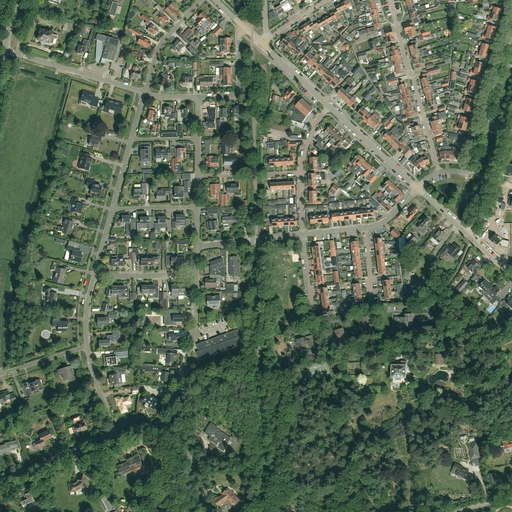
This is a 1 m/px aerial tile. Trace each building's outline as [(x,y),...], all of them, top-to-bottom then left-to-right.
[(279,15),(285,11),(278,1),(277,0),(273,0),(275,2),(273,4),(276,8),(275,8),(279,15)] [(279,0),(278,1),(285,11),(291,7),(287,1),(283,3),(281,0),(279,0)] [(348,0),(344,3),(349,13),(351,18),(354,17),(352,11),(351,12),(349,8),(351,7),(351,5),(353,4),(351,0),(349,0),(348,1),(348,0)] [(161,9),(153,1),(150,5),(154,9),(155,8),(159,11),(160,10),(161,9)] [(114,17),(118,4),(112,2),(108,15),(114,17)] [(349,13),(344,3),(340,5),(343,11),(345,10),(347,14),(349,13)] [(343,11),(340,5),(335,7),(337,10),(333,12),(337,19),(338,21),(340,19),(337,14),(338,13),(343,11)] [(425,5),(420,7),(408,10),(410,14),(416,13),(416,10),(419,9),(419,10),(426,9),(425,5)] [(493,13),(500,16),(502,9),(495,7),(495,6),(492,5),(491,9),(494,10),(493,13)] [(165,10),(171,16),(175,12),(169,6),(165,10)] [(162,24),(163,24),(168,20),(160,12),(158,14),(155,12),(153,15),(155,17),(158,19),(160,21),(159,22),(162,24)] [(201,26),(209,18),(203,12),(198,17),(199,18),(196,22),(197,23),(195,26),(198,29),(200,27),(201,26)] [(333,12),(329,15),(335,25),(336,27),(338,26),(335,20),(337,19),(333,12)] [(500,16),(493,13),(492,17),(489,16),(488,20),(491,21),(491,20),(498,22),(500,16)] [(141,17),(146,21),(144,23),(147,25),(148,23),(150,20),(143,14),(141,17)] [(329,15),(325,17),(331,27),(331,28),(335,25),(329,15)] [(325,17),(321,20),(327,31),(329,30),(328,28),(331,27),(325,17)] [(215,23),(209,18),(201,26),(200,27),(205,32),(209,28),(210,28),(215,23)] [(411,19),(412,22),(403,24),(405,29),(414,27),(419,25),(419,23),(419,22),(418,18),(411,19)] [(327,31),(321,20),(317,22),(320,28),(322,27),(325,32),(324,32),(326,36),(329,34),(327,31)] [(70,33),(72,24),(63,21),(62,25),(64,25),(62,30),(70,33)] [(311,21),(307,23),(310,29),(316,26),(318,29),(320,28),(317,22),(313,24),(311,21)] [(307,23),(303,26),(309,36),(311,35),(309,33),(312,31),(310,29),(307,23)] [(382,28),(381,23),(374,25),(375,28),(369,29),(366,30),(362,31),(363,35),(364,35),(369,33),(375,32),(378,31),(377,29),(380,28),(382,28)] [(487,32),(494,34),(496,28),(489,26),(490,25),(486,24),(485,27),(489,28),(487,32)] [(154,27),(151,25),(146,31),(150,33),(153,35),(154,34),(155,35),(156,33),(155,33),(157,30),(154,27)] [(219,26),(213,33),(217,37),(223,30),(219,26)] [(309,36),(303,26),(299,28),(302,34),(303,36),(306,35),(307,37),(306,37),(309,41),(310,40),(311,39),(309,36)] [(129,27),(127,31),(139,37),(141,33),(129,27)] [(415,31),(414,27),(405,29),(406,34),(408,33),(409,37),(415,36),(414,31),(415,31)] [(382,28),(380,28),(382,36),(384,35),(393,33),(392,28),(383,30),(382,28)] [(37,39),(38,39),(37,40),(52,45),(54,39),(56,40),(57,36),(52,35),(53,33),(41,29),(40,30),(39,30),(39,33),(40,33),(39,36),(38,36),(37,39)] [(186,32),(182,36),(186,41),(192,35),(187,31),(186,32)] [(494,34),(487,32),(486,35),(483,34),(482,38),(485,39),(486,38),(493,40),(494,34)] [(384,40),(385,44),(395,41),(394,37),(393,33),(384,35),(385,40),(384,40)] [(95,57),(95,58),(96,59),(96,60),(97,62),(98,61),(99,62),(100,62),(101,63),(102,63),(103,62),(105,61),(106,60),(112,61),(117,47),(119,41),(97,34),(95,40),(97,41),(95,57)] [(294,43),(292,41),(287,47),(290,51),(304,36),(303,36),(302,34),(294,43)] [(304,36),(290,51),(294,54),(299,48),(297,47),(303,41),(305,42),(307,41),(304,36)] [(343,45),(346,41),(341,36),(337,40),(343,45)] [(137,43),(141,44),(143,45),(143,46),(146,48),(147,47),(148,48),(148,47),(149,47),(150,45),(149,45),(150,42),(140,37),(137,43)] [(287,47),(292,41),(287,37),(281,42),(283,44),(287,47)] [(194,41),(192,39),(189,42),(195,48),(201,42),(197,38),(194,41)] [(79,54),(83,55),(84,49),(86,49),(88,41),(84,40),(82,46),(79,45),(76,53),(77,53),(78,54),(79,54)] [(175,52),(177,50),(179,52),(185,46),(178,40),(173,46),(171,48),(175,52)] [(377,48),(375,41),(368,43),(371,50),(377,48)] [(409,47),(411,52),(418,50),(417,49),(418,49),(416,45),(416,43),(414,43),(413,41),(410,42),(411,46),(409,47)] [(481,50),(488,52),(490,45),(483,44),(483,42),(480,41),(479,45),(482,46),(481,50)] [(198,53),(190,45),(187,48),(195,56),(198,53)] [(230,45),(221,46),(218,46),(218,48),(221,48),(221,53),(216,53),(216,57),(222,57),(222,53),(230,53),(230,45)] [(396,46),(387,49),(389,57),(399,55),(398,50),(397,50),(396,46)] [(123,48),(120,59),(126,61),(130,50),(123,48)] [(299,48),(294,54),(297,57),(301,54),(302,55),(304,53),(299,48)] [(141,51),(132,49),(129,59),(137,61),(139,57),(142,58),(144,54),(140,53),(141,51)] [(330,58),(335,55),(332,50),(327,54),(330,58)] [(488,52),(481,50),(480,53),(477,52),(476,56),(479,57),(479,56),(486,58),(488,52)] [(315,59),(314,58),(308,63),(312,67),(321,57),(320,57),(322,55),(319,52),(317,55),(319,56),(315,59)] [(366,52),(357,54),(359,60),(367,58),(366,52)] [(427,52),(412,56),(413,61),(420,59),(422,58),(422,55),(424,55),(424,56),(429,55),(428,52),(427,52)] [(304,53),(302,55),(303,56),(304,57),(303,58),(308,63),(314,58),(308,53),(306,55),(305,54),(304,53)] [(312,67),(315,70),(321,64),(319,62),(322,59),(321,57),(312,67)] [(321,64),(315,70),(319,73),(331,60),(329,58),(322,66),(321,64)] [(420,59),(413,61),(415,65),(417,64),(418,69),(423,67),(422,63),(424,63),(423,58),(422,58),(420,59)] [(319,73),(322,76),(328,71),(326,69),(333,62),(331,60),(319,73)] [(476,68),(482,70),(484,64),(477,62),(478,61),(474,60),(473,63),(477,64),(476,68)] [(132,70),(130,77),(134,78),(138,79),(140,73),(140,72),(140,70),(139,68),(132,66),(132,65),(128,63),(126,69),(132,70)] [(401,64),(391,67),(393,71),(395,71),(396,75),(403,73),(402,69),(403,69),(401,64)] [(322,76),(326,80),(337,67),(336,65),(329,72),(328,71),(322,76)] [(337,67),(326,80),(329,83),(335,77),(333,76),(340,68),(338,66),(337,67)] [(359,66),(352,73),(355,76),(362,69),(360,66),(359,66)] [(219,72),(219,76),(231,76),(231,68),(221,68),(221,72),(219,72)] [(482,70),(476,68),(475,71),(471,70),(470,74),(473,75),(474,74),(481,76),(482,70)] [(348,74),(342,69),(337,74),(341,78),(344,78),(348,74)] [(167,84),(166,83),(167,80),(166,80),(166,79),(171,80),(172,77),(161,74),(160,78),(158,85),(166,88),(167,84)] [(422,84),(429,82),(427,78),(426,74),(424,74),(422,75),(423,79),(421,80),(422,84)] [(204,76),(198,76),(197,82),(201,82),(201,86),(213,86),(213,83),(216,83),(216,79),(204,79),(204,76)] [(231,86),(231,76),(219,76),(219,79),(224,79),(224,83),(222,83),(222,86),(231,86)] [(192,77),(185,77),(183,77),(183,81),(182,81),(181,81),(181,82),(181,83),(181,84),(181,85),(182,85),(183,85),(183,86),(186,86),(186,87),(192,86),(192,80),(192,77)] [(340,82),(335,77),(329,83),(335,88),(340,82)] [(470,86),(477,88),(479,82),(472,80),(472,79),(469,78),(468,82),(471,83),(470,86)] [(400,90),(406,88),(405,84),(403,84),(402,80),(399,81),(400,83),(398,83),(398,86),(400,90)] [(336,93),(340,97),(345,91),(340,86),(338,88),(339,90),(336,93)] [(477,88),(470,86),(469,90),(466,89),(465,92),(468,93),(468,92),(475,94),(477,88)] [(349,87),(345,91),(340,97),(343,100),(352,90),(354,88),(353,87),(351,89),(349,87)] [(352,90),(343,100),(347,103),(352,98),(350,96),(357,89),(355,87),(354,88),(352,90)] [(282,97),(283,98),(285,100),(284,101),(287,104),(296,94),(292,90),(293,90),(291,88),(291,89),(290,88),(282,97)] [(408,93),(406,88),(400,90),(400,93),(395,93),(391,94),(392,97),(393,97),(396,97),(408,93)] [(88,93),(83,91),(81,96),(82,96),(81,101),(90,103),(89,105),(96,107),(99,100),(93,98),(94,96),(88,94),(88,93)] [(368,91),(362,97),(365,99),(370,94),(368,91)] [(438,94),(426,98),(427,102),(436,100),(436,98),(439,97),(438,94)] [(357,97),(355,95),(352,98),(347,103),(351,107),(354,109),(359,104),(355,100),(357,97)] [(465,104),(472,107),(474,100),(467,98),(468,97),(464,96),(463,100),(466,101),(465,104)] [(292,107),(295,109),(292,120),(296,122),(302,124),(306,117),(313,110),(302,99),(298,104),(296,102),(292,107)] [(106,100),(103,111),(107,113),(108,109),(115,111),(114,114),(119,115),(123,105),(106,100)] [(436,100),(427,102),(428,107),(431,106),(432,110),(437,109),(436,105),(438,105),(436,100)] [(472,107),(465,104),(464,108),(461,107),(460,111),(463,112),(464,111),(471,113),(472,107)] [(234,109),(231,109),(231,117),(238,117),(238,120),(242,119),(242,106),(234,107),(234,109)] [(366,109),(363,106),(357,113),(363,118),(369,113),(365,110),(366,109)] [(153,112),(154,109),(149,107),(148,113),(149,113),(147,119),(154,121),(156,113),(153,112)] [(412,107),(405,109),(407,117),(412,116),(411,112),(413,111),(412,107)] [(170,108),(164,108),(164,117),(169,118),(169,119),(176,119),(176,113),(173,113),(173,108),(170,108)] [(369,113),(363,118),(367,122),(376,112),(378,110),(376,108),(374,110),(372,109),(369,113)] [(216,109),(208,109),(209,115),(209,119),(207,119),(207,126),(208,126),(208,128),(212,128),(212,126),(215,126),(215,119),(215,115),(216,115),(216,109)] [(221,117),(221,120),(217,120),(218,129),(225,129),(224,121),(225,121),(225,117),(227,117),(227,109),(220,109),(220,117),(221,117)] [(447,113),(447,111),(445,111),(437,113),(439,118),(437,119),(436,116),(432,118),(433,122),(431,122),(432,127),(440,125),(441,125),(440,120),(447,118),(446,113),(447,113)] [(376,112),(367,122),(371,125),(376,120),(379,116),(376,112)] [(460,123),(467,125),(469,118),(462,116),(459,115),(458,118),(461,119),(460,123)] [(376,120),(371,125),(374,128),(377,125),(379,127),(381,124),(376,120)] [(410,121),(405,123),(406,126),(410,125),(412,133),(414,133),(420,131),(419,126),(415,127),(414,123),(410,124),(410,121)] [(158,134),(160,125),(159,125),(156,124),(153,123),(151,132),(158,134)] [(467,125),(460,123),(459,126),(456,125),(454,129),(458,130),(458,129),(465,131),(467,125)] [(290,128),(272,124),(271,129),(289,133),(290,128)] [(442,130),(440,125),(432,127),(433,132),(434,132),(435,136),(439,135),(441,134),(442,136),(447,134),(449,133),(448,130),(443,131),(443,129),(442,130)] [(330,134),(334,130),(330,126),(324,132),(322,135),(324,137),(328,133),(330,134)] [(338,133),(334,130),(330,134),(331,136),(330,137),(331,137),(329,139),(331,141),(338,133)] [(387,140),(392,135),(387,130),(385,132),(386,134),(383,137),(387,140)] [(387,140),(390,144),(399,135),(400,133),(396,130),(392,135),(387,140)] [(89,131),(88,134),(92,135),(90,141),(89,145),(93,146),(93,148),(97,149),(98,143),(99,144),(101,138),(98,137),(99,133),(89,131)] [(415,137),(414,137),(415,142),(421,140),(419,136),(422,135),(420,131),(414,133),(415,137)] [(341,136),(338,133),(331,141),(329,143),(332,146),(334,145),(334,144),(337,141),(338,139),(339,138),(341,136)] [(399,135),(390,144),(394,147),(399,141),(397,140),(399,138),(400,136),(399,135)] [(334,145),(337,149),(339,147),(346,140),(341,136),(339,138),(338,139),(337,141),(334,144),(334,145)] [(221,142),(222,154),(225,154),(225,157),(225,166),(230,166),(230,164),(238,164),(237,156),(228,156),(228,155),(229,154),(229,142),(229,137),(222,137),(222,142),(221,142)] [(403,141),(401,139),(399,141),(394,147),(400,153),(402,150),(404,152),(409,147),(407,145),(405,147),(401,143),(403,141)] [(219,157),(214,157),(210,157),(210,145),(212,145),(212,140),(204,140),(205,157),(206,157),(207,167),(214,167),(214,166),(219,166),(219,157)] [(291,150),(290,147),(296,146),(296,142),(290,143),(290,142),(286,142),(286,147),(287,151),(291,150)] [(147,150),(140,150),(140,160),(141,160),(141,162),(151,162),(150,146),(147,147),(147,150)] [(174,148),(172,148),(172,156),(176,156),(176,159),(171,159),(171,166),(171,173),(175,172),(175,162),(180,162),(180,158),(184,158),(184,154),(185,154),(185,152),(185,149),(174,149),(174,148)] [(167,149),(155,149),(155,159),(167,158),(167,160),(171,160),(170,153),(167,153),(167,149)] [(90,155),(80,153),(79,157),(81,158),(78,169),(88,171),(91,159),(89,158),(90,155)] [(287,165),(293,165),(293,160),(295,160),(294,153),(290,153),(290,158),(287,158),(287,165)] [(337,153),(332,159),(337,163),(342,158),(337,153)] [(417,155),(414,156),(417,161),(422,167),(426,165),(422,157),(420,153),(417,155)] [(351,163),(355,166),(357,164),(362,158),(358,154),(352,161),(351,163)] [(269,164),(270,166),(275,166),(275,159),(270,159),(270,156),(266,156),(266,159),(265,159),(265,164),(269,164)] [(414,156),(409,161),(410,162),(419,170),(422,167),(417,161),(414,156)] [(366,162),(362,158),(357,164),(355,166),(353,168),(349,172),(353,175),(355,173),(358,170),(366,162)] [(370,165),(366,162),(358,170),(355,173),(357,175),(359,172),(362,174),(370,165)] [(504,164),(502,171),(505,172),(504,175),(510,177),(511,176),(510,176),(511,170),(511,166),(507,165),(504,164)] [(373,169),(370,165),(362,174),(365,177),(365,178),(371,183),(372,184),(377,178),(373,173),(371,175),(369,173),(373,169)] [(343,171),(338,166),(331,173),(336,178),(343,171)] [(87,180),(86,186),(91,187),(89,194),(93,195),(94,192),(99,193),(101,187),(93,185),(94,181),(87,180)] [(309,180),(309,187),(312,186),(312,189),(316,189),(316,186),(317,186),(317,184),(316,184),(316,180),(309,180)] [(388,189),(393,184),(389,180),(382,188),(385,191),(387,188),(388,189)] [(183,197),(183,193),(184,193),(190,193),(190,181),(184,181),(184,187),(181,187),(174,187),(174,192),(174,198),(183,197)] [(133,188),(133,193),(133,199),(142,198),(142,194),(146,194),(146,188),(146,184),(140,184),(140,188),(133,188)] [(239,192),(239,184),(227,185),(227,193),(235,193),(235,196),(241,196),(241,192),(239,192)] [(334,184),(329,191),(334,195),(339,188),(334,184)] [(396,187),(393,184),(388,189),(386,191),(389,195),(390,194),(396,187)] [(220,185),(210,185),(210,188),(212,188),(212,195),(219,195),(220,195),(220,205),(221,205),(221,207),(224,207),(224,206),(224,195),(224,192),(220,192),(220,185)] [(393,199),(400,191),(396,187),(390,194),(389,195),(392,197),(393,199)] [(153,194),(156,194),(156,200),(165,199),(165,194),(166,194),(166,193),(170,193),(170,189),(153,189),(153,194)] [(312,189),(312,191),(309,191),(310,198),(317,197),(316,194),(321,194),(320,189),(316,189),(312,189)] [(376,193),(372,197),(376,201),(379,198),(380,197),(383,194),(380,191),(378,194),(376,193)] [(404,194),(400,191),(393,199),(397,202),(404,194)] [(495,194),(493,202),(501,205),(500,209),(504,210),(506,204),(502,203),(504,197),(495,194)] [(78,199),(72,198),(70,204),(72,205),(71,212),(80,214),(83,205),(77,203),(78,199)] [(372,200),(370,203),(376,209),(379,206),(372,200)] [(413,206),(410,209),(407,212),(410,214),(406,218),(409,220),(415,214),(415,213),(418,210),(413,206)] [(208,215),(205,215),(205,216),(206,216),(207,224),(208,224),(208,226),(207,226),(208,226),(209,231),(208,231),(212,231),(212,232),(214,232),(214,231),(217,230),(217,226),(218,226),(217,221),(213,221),(212,215),(220,214),(219,207),(207,208),(207,214),(208,214),(208,215)] [(367,210),(368,217),(374,217),(373,212),(378,212),(377,209),(367,210)] [(400,213),(393,220),(395,222),(399,218),(399,219),(402,216),(400,213)] [(222,219),(223,219),(223,228),(229,227),(228,225),(237,224),(236,217),(233,217),(233,215),(228,215),(228,214),(222,215),(222,219)] [(189,219),(184,219),(184,215),(175,215),(176,221),(172,221),(172,229),(176,228),(176,226),(189,226),(189,219)] [(126,216),(121,217),(122,220),(122,223),(125,222),(126,222),(126,228),(128,228),(128,236),(135,236),(135,235),(135,220),(135,219),(130,219),(130,216),(126,216)] [(419,222),(419,221),(414,226),(423,234),(427,229),(424,226),(429,221),(424,216),(419,222)] [(153,222),(148,222),(148,217),(140,218),(140,223),(137,223),(137,230),(140,230),(140,229),(153,229),(153,222)] [(157,217),(158,223),(154,223),(154,230),(158,230),(158,228),(165,228),(165,227),(170,227),(170,221),(166,221),(166,217),(157,217)] [(57,231),(61,232),(65,233),(65,234),(70,235),(71,232),(73,222),(64,220),(63,223),(64,223),(63,228),(58,226),(57,231)] [(394,228),(390,233),(397,239),(401,234),(394,228)] [(442,233),(439,230),(432,238),(438,243),(441,240),(445,235),(442,233)] [(412,235),(407,240),(411,244),(416,239),(412,235)] [(495,235),(490,241),(497,247),(500,244),(502,246),(502,247),(509,247),(509,240),(501,240),(495,235)] [(376,245),(382,244),(385,244),(384,241),(382,242),(382,238),(379,238),(379,236),(375,237),(376,245)] [(429,237),(428,240),(435,245),(437,243),(429,237)] [(68,245),(66,250),(72,252),(70,260),(80,263),(82,255),(80,255),(81,252),(77,251),(78,248),(77,248),(78,244),(69,241),(68,245)] [(446,246),(440,253),(444,256),(447,253),(454,259),(457,255),(457,254),(461,250),(455,244),(450,249),(446,246)] [(117,267),(117,256),(111,257),(111,256),(107,256),(107,263),(109,263),(109,266),(110,266),(110,267),(117,267)] [(147,266),(147,258),(141,258),(141,256),(138,256),(138,262),(140,262),(140,266),(147,266)] [(147,256),(147,258),(147,266),(154,266),(154,264),(158,264),(158,256),(147,256)] [(177,258),(177,257),(171,257),(171,256),(165,256),(166,265),(170,265),(177,265),(177,258)] [(240,261),(238,262),(237,257),(230,257),(230,276),(240,276),(240,261)] [(212,276),(222,276),(225,276),(225,266),(222,258),(210,263),(212,268),(210,269),(210,276),(212,276)] [(467,268),(472,273),(476,275),(477,274),(481,269),(478,267),(479,266),(473,261),(471,263),(470,261),(466,266),(467,267),(467,268)] [(61,264),(52,262),(50,271),(54,271),(52,281),(63,284),(66,271),(59,269),(61,264)] [(222,276),(212,276),(212,279),(206,279),(206,287),(216,288),(216,282),(219,281),(219,280),(222,280),(222,276)] [(383,281),(384,287),(390,286),(391,286),(390,280),(393,280),(392,277),(386,277),(387,280),(383,281)] [(480,293),(483,295),(486,292),(491,286),(484,280),(482,283),(481,283),(481,284),(479,286),(483,290),(480,293)] [(463,281),(458,287),(457,287),(455,290),(460,293),(462,291),(467,285),(463,281)] [(184,285),(177,285),(178,293),(178,296),(187,296),(187,288),(184,288),(184,285)] [(329,293),(332,293),(332,292),(332,291),(331,290),(328,291),(327,288),(327,286),(329,286),(329,285),(320,286),(321,288),(320,288),(321,294),(329,293)] [(124,286),(118,287),(118,294),(118,297),(127,297),(127,288),(124,288),(124,286)] [(148,294),(148,286),(141,286),(141,287),(137,287),(137,295),(144,295),(144,294),(148,294)] [(154,286),(148,286),(148,294),(158,293),(158,286),(154,286)] [(483,295),(490,302),(497,293),(497,294),(498,293),(498,292),(500,290),(496,287),(494,289),(491,286),(486,292),(483,295)] [(107,287),(106,296),(111,297),(111,295),(118,294),(118,287),(111,287),(111,288),(110,288),(107,287)] [(51,293),(51,290),(43,288),(43,292),(47,293),(46,297),(48,297),(46,307),(51,308),(51,305),(54,306),(55,298),(56,298),(57,294),(51,293)] [(420,301),(422,291),(409,288),(407,298),(420,301)] [(362,301),(362,295),(354,296),(350,297),(350,300),(355,299),(356,306),(361,305),(361,302),(362,301)] [(500,304),(502,302),(496,296),(490,303),(493,305),(496,301),(500,304)] [(220,297),(208,297),(208,302),(210,302),(209,307),(217,309),(220,303),(220,301),(220,297)] [(502,302),(500,304),(499,306),(504,311),(509,306),(511,308),(511,298),(507,304),(504,301),(502,302)] [(108,308),(109,305),(104,303),(102,311),(105,312),(105,311),(111,311),(111,308),(108,308)] [(323,306),(324,315),(327,315),(327,318),(335,317),(335,313),(333,311),(330,311),(330,305),(323,306)] [(440,310),(434,306),(429,314),(434,318),(440,310)] [(108,312),(108,318),(104,317),(104,319),(98,318),(97,325),(98,325),(97,328),(102,328),(102,325),(105,325),(105,323),(108,323),(109,318),(116,318),(116,312),(108,312)] [(167,312),(167,319),(173,319),(173,322),(178,322),(178,325),(182,325),(182,322),(182,315),(172,315),(172,312),(167,312)] [(412,322),(412,314),(405,314),(405,318),(400,318),(397,318),(397,322),(395,322),(395,327),(412,327),(412,322)] [(369,322),(367,316),(359,319),(363,332),(371,329),(371,328),(374,327),(372,321),(369,322)] [(61,317),(52,317),(52,326),(57,326),(58,332),(67,332),(67,326),(68,326),(68,322),(61,322),(61,317)] [(342,329),(335,331),(339,342),(345,340),(346,342),(349,341),(347,332),(343,333),(342,329)] [(104,340),(104,341),(99,341),(100,346),(110,345),(110,342),(114,342),(120,341),(119,333),(119,330),(112,331),(113,335),(106,336),(107,339),(104,340)] [(238,330),(197,344),(199,351),(196,352),(199,360),(243,344),(238,330)] [(166,344),(173,344),(173,341),(177,341),(178,335),(172,335),(172,334),(169,333),(169,335),(168,335),(168,340),(166,339),(166,344)] [(297,341),(294,342),(296,348),(301,347),(302,346),(303,350),(316,347),(314,338),(311,339),(307,340),(306,337),(296,340),(297,341)] [(168,349),(162,349),(158,348),(158,355),(167,355),(166,363),(173,363),(173,354),(167,353),(168,349)] [(116,354),(103,355),(104,360),(106,360),(107,366),(112,365),(117,365),(116,358),(128,357),(127,349),(116,350),(116,354)] [(391,374),(391,375),(392,376),(392,377),(396,377),(401,377),(405,377),(405,373),(410,373),(410,366),(406,366),(406,361),(401,361),(401,365),(392,365),(392,373),(391,374)] [(140,365),(140,369),(142,369),(146,370),(146,371),(156,372),(156,374),(158,377),(161,377),(161,381),(167,382),(167,376),(170,377),(170,373),(167,373),(165,373),(166,368),(162,367),(143,365),(140,365)] [(58,370),(59,375),(63,374),(65,380),(68,379),(69,382),(76,380),(73,371),(69,372),(68,367),(58,370)] [(109,376),(110,385),(118,384),(118,383),(122,383),(121,375),(125,374),(125,368),(118,369),(119,375),(117,375),(109,376)] [(36,381),(28,383),(28,382),(22,384),(26,397),(32,395),(31,392),(39,390),(38,388),(42,387),(40,379),(35,380),(36,381)] [(10,399),(8,391),(2,393),(2,395),(0,396),(0,404),(6,402),(6,400),(10,399)] [(149,396),(149,395),(145,393),(141,401),(145,403),(145,402),(149,404),(148,407),(154,410),(159,401),(153,398),(153,399),(149,396)] [(119,397),(114,398),(116,404),(117,403),(121,414),(127,411),(124,404),(130,402),(129,397),(123,399),(122,398),(120,399),(119,397)] [(72,419),(74,427),(71,428),(73,433),(76,432),(86,429),(84,422),(82,423),(79,416),(72,419)] [(211,423),(204,433),(210,437),(208,440),(217,446),(219,443),(221,444),(219,448),(224,452),(226,448),(225,447),(231,439),(221,432),(220,433),(217,430),(217,429),(216,428),(217,427),(211,423)] [(52,438),(48,430),(38,435),(41,440),(33,444),(33,446),(34,448),(36,449),(38,448),(45,445),(43,441),(45,440),(46,441),(52,438)] [(0,445),(0,453),(6,453),(6,455),(11,454),(10,450),(18,448),(16,441),(5,443),(5,445),(0,445)] [(511,441),(509,442),(509,441),(503,443),(504,449),(511,448),(511,447),(511,441)] [(469,450),(472,458),(479,457),(476,448),(469,450)] [(127,462),(117,466),(119,473),(122,472),(123,475),(131,472),(131,470),(136,468),(137,470),(144,467),(143,464),(141,465),(139,458),(133,460),(132,457),(126,460),(127,462)] [(455,464),(451,473),(469,481),(472,475),(467,473),(468,471),(462,468),(462,467),(455,464)] [(493,474),(487,475),(491,487),(496,485),(493,474)] [(69,484),(69,485),(70,492),(75,491),(76,492),(77,492),(80,490),(82,488),(85,493),(87,491),(92,487),(82,475),(75,480),(76,482),(74,483),(69,484)] [(20,502),(22,506),(31,502),(33,506),(37,504),(37,503),(38,502),(37,501),(36,501),(36,500),(34,501),(30,492),(31,492),(30,488),(22,492),(23,495),(25,495),(27,499),(20,502)] [(227,489),(223,493),(224,495),(219,498),(218,497),(214,500),(218,506),(228,499),(235,506),(239,501),(227,489)] [(105,496),(111,509),(118,506),(112,493),(105,496)]
